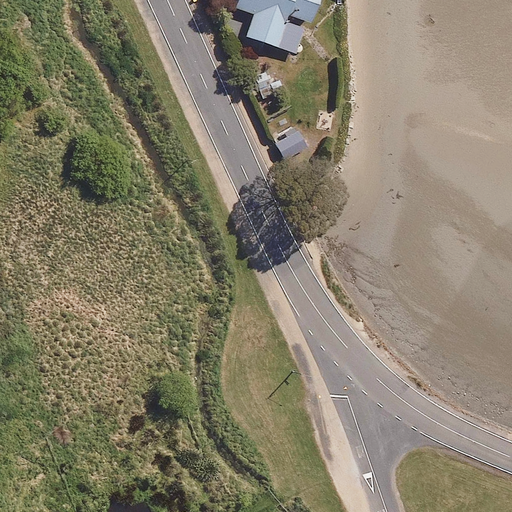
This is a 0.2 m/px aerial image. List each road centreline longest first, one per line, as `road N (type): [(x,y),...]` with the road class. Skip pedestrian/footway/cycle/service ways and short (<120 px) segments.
road 1 (secondary): [(167,0),(295,278),(362,364)]
road 2 (secondary): [(362,364),(431,419),(511,457)]
road 3 (residential): [(362,364),(348,396),(387,511)]
